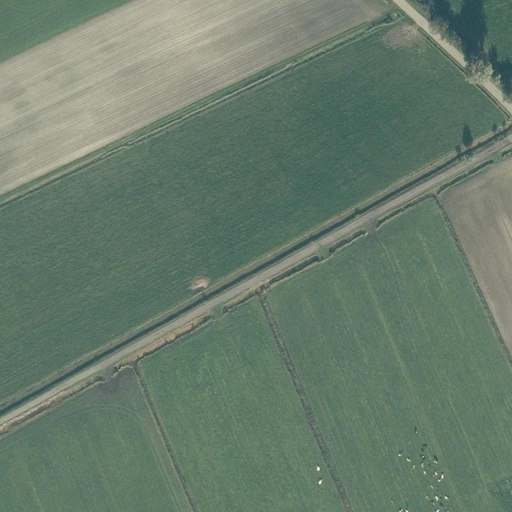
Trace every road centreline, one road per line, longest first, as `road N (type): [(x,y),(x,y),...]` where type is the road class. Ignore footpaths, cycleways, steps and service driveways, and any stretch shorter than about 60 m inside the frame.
road 1 (track): [(0,422),(511,137)]
road 2 (unclassified): [(511,108),(397,0)]
